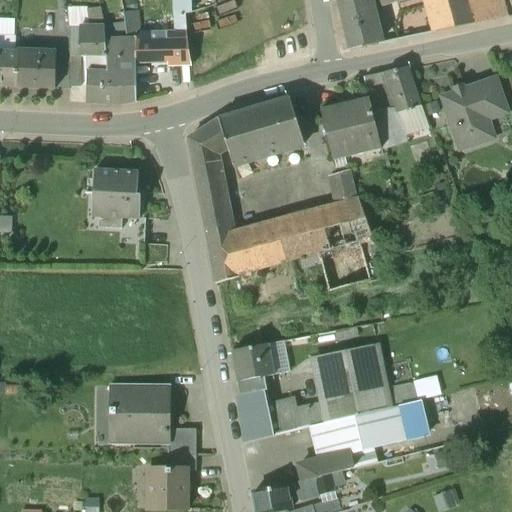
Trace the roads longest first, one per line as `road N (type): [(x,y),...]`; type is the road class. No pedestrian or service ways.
road 1 (residential): [(164,119),(241,511)]
road 2 (tertiary): [(332,71),(511,31)]
road 3 (tertiary): [(164,119),(332,71)]
road 4 (tertiary): [(0,123),(119,127),(164,119)]
